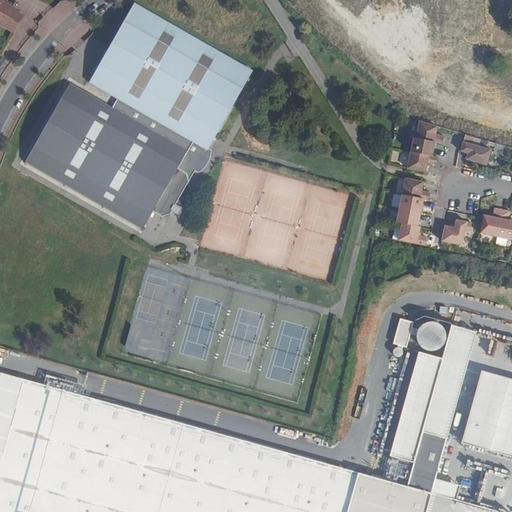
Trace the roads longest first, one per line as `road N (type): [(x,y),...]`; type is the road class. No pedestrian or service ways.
road 1 (unknown): [(323,0),(425,94),(511,122)]
road 2 (unknown): [(511,378),(479,376),(458,449),(464,460),(511,476)]
road 3 (unclassified): [(0,117),(48,46),(99,0)]
